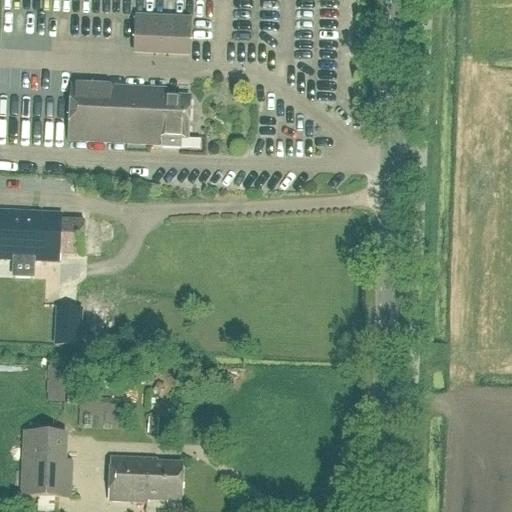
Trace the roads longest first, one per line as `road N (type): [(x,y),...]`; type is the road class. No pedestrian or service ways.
road 1 (secondary): [(379,511),(399,0)]
road 2 (unknown): [(340,143),(319,112),(268,84),(194,68),(0,50)]
road 3 (unknown): [(0,146),(275,167),(317,159),(340,143)]
